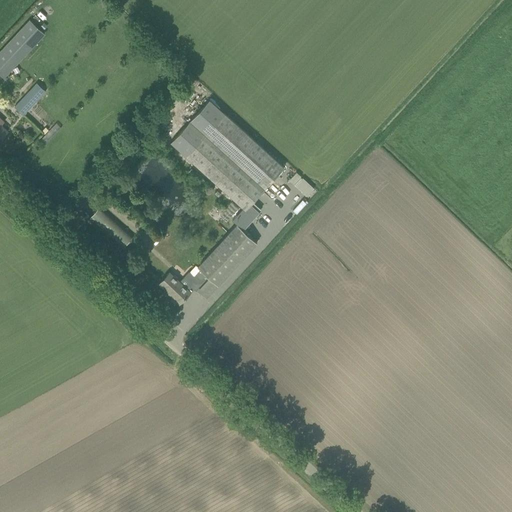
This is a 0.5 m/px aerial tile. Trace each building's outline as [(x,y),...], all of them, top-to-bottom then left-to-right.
[(30,19),(0,51),(0,73),(4,77),(45,33),(30,19)] [(184,76),(175,90),(184,97),(194,83),(184,76)] [(14,106),(23,115),(46,92),(36,83),(14,106)] [(236,223),(243,229),(259,211),(251,203),(283,167),(209,99),(170,142),(247,211),(236,223)] [(305,195),(312,187),(295,171),(287,179),(305,195)] [(232,202),(220,215),(226,222),(239,208),(232,202)] [(123,248),(134,236),(99,206),(89,218),(123,248)] [(257,242),(243,229),(236,223),(237,224),(197,266),(201,269),(194,277),(189,272),(179,282),(169,272),(159,283),(171,294),(170,295),(171,296),(171,299),(175,303),(178,303),(179,304),(194,287),(197,290),(199,287),(208,295),(257,242)] [(133,258),(128,262),(132,267),(137,263),(133,258)]
